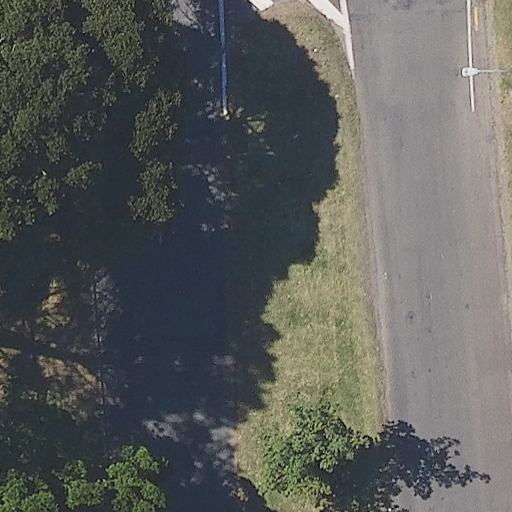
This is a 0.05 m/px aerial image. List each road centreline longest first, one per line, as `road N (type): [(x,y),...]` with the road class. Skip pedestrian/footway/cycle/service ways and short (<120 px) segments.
road 1 (residential): [(198,511),(151,0)]
road 2 (residential): [(428,0),(472,511)]
